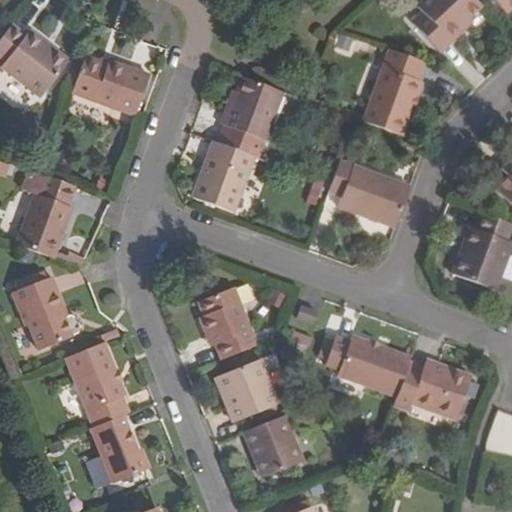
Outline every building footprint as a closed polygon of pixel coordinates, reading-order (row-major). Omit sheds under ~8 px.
[(439,52),(464,30),(460,25),(468,18),(480,7),(474,0),(424,0),(418,7),(423,12),(412,23),(439,52)] [(511,0),(490,0),(505,16),(511,8),(511,0)] [(472,23),(468,18),(460,25),(464,30),(472,23)] [(24,36),(11,26),(0,39),(0,58),(4,61),(0,66),(40,97),(68,61),(53,49),(49,53),(41,47),(44,43),(28,30),(24,36)] [(49,53),(53,49),(44,43),(41,47),(49,53)] [(385,49),(359,121),(401,136),(412,106),(411,105),(413,99),(415,100),(421,82),(417,81),(424,62),(385,49)] [(84,58),(71,94),(115,110),(135,117),(149,78),(108,62),(106,66),(100,65),(84,58)] [(266,143),(284,93),(273,88),(243,78),(238,93),(234,103),(230,101),(221,125),(225,127),(218,145),(253,158),(260,161),(266,143)] [(232,215),(253,158),(218,145),(214,143),(193,200),(232,215)] [(395,227),(410,187),(339,161),(330,187),(327,192),(343,198),(340,208),(395,227)] [(511,163),(508,167),(511,171),(511,178),(510,180),(496,194),(511,210),(511,163)] [(503,172),(510,180),(511,178),(511,171),(508,167),(503,172)] [(66,207),(74,186),(46,176),(39,196),(33,194),(29,204),(14,244),(51,258),(58,241),(61,233),(71,209),(66,207)] [(469,232),(462,252),(467,253),(463,262),(459,260),(452,278),(495,294),(511,247),(511,246),(506,245),(511,230),(511,227),(483,217),(477,235),(469,232)] [(69,336),(62,317),(57,307),(61,306),(49,276),(44,278),(41,271),(12,283),(15,290),(9,292),(23,325),(27,324),(37,348),(69,336)] [(191,320),(199,340),(203,338),(207,348),(213,363),(254,347),(230,287),(193,302),(199,317),(191,320)] [(317,312),(301,305),(294,318),(311,326),(317,312)] [(65,316),(61,306),(57,307),(62,317),(65,316)] [(202,349),(207,348),(203,338),(199,340),(202,349)] [(336,379),(394,401),(407,365),(409,361),(379,350),(378,351),(367,348),(368,346),(350,338),(348,344),(335,339),(325,369),(338,373),(336,379)] [(113,374),(116,373),(103,341),(64,357),(91,427),(120,415),(127,412),(121,398),(125,396),(119,380),(116,381),(113,374)] [(230,408),(225,410),(231,425),(274,407),(256,362),(217,378),(230,408)] [(433,376),(436,368),(425,363),(422,371),(433,376)] [(394,401),(391,410),(407,416),(411,408),(453,424),(470,381),(436,368),(433,376),(422,371),(407,365),(394,401)] [(116,381),(119,380),(123,378),(120,372),(116,373),(113,374),(116,381)] [(212,380),(225,410),(230,408),(217,378),(212,380)] [(136,453),(120,415),(91,427),(88,428),(110,483),(143,470),(136,453)] [(302,464),(283,417),(242,434),(248,450),(253,447),(266,479),(302,464)] [(261,481),(266,479),(253,447),(248,450),(261,481)] [(136,453),(143,470),(148,469),(141,451),(136,453)]
